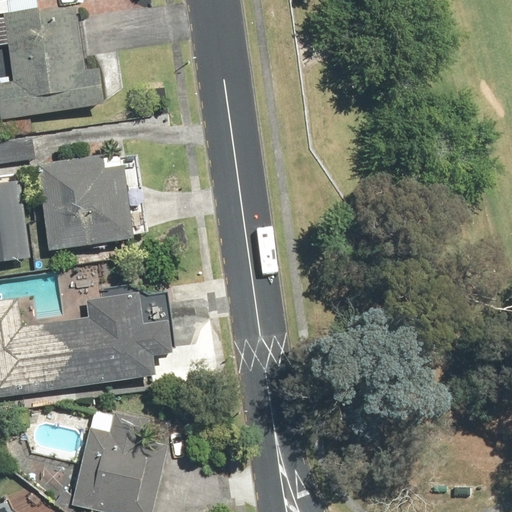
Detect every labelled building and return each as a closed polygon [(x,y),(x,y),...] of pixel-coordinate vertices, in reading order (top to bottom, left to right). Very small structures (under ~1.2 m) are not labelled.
[(18,76),(3,78),(9,121),(109,106),(103,64),(90,66),(80,1),(0,13),(0,46),(13,45),(18,76)] [(114,155),(43,164),(54,251),(155,238),(145,157),(115,161),(114,155)] [(28,184),(0,187),(0,265),(37,261),(28,184)] [(0,301),(0,399),(161,378),(158,358),(182,355),(178,321),(148,325),(144,290),(92,296),(95,317),(34,325),(34,319),(31,297),(0,301)] [(159,422),(95,411),(80,508),(105,511),(166,511),(177,443),(156,440),(159,422)]
